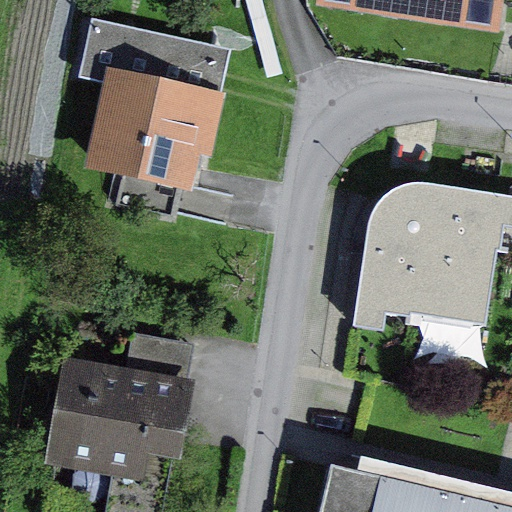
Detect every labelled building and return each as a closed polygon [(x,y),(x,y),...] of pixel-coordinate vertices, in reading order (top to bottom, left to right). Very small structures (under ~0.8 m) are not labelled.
[(511,0),(332,0),(330,14),(511,43),(511,0)] [(235,86),(125,63),(105,161),(137,168),(129,207),(176,216),(184,179),(204,183),(212,146),(222,148),(235,86)] [(385,215),(383,226),(369,324),(396,327),(399,307),(504,323),(511,265),(511,186),(440,176),(436,176),(419,179),(404,187),(401,190),(392,200),(385,215)] [(59,460),(126,472),(118,511),(180,511),(191,451),(197,452),(212,374),(200,372),(205,343),(146,332),(141,362),(79,351),(59,460)] [(348,457),(334,511),(511,511),(511,479),(380,449),(376,463),(348,457)]
